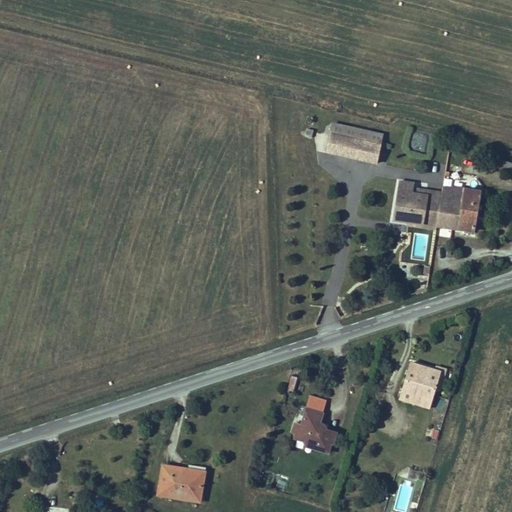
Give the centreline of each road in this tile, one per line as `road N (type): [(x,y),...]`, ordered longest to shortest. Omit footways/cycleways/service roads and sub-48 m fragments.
road 1 (secondary): [(511,276),(0,444)]
road 2 (unknown): [(350,180),(327,336)]
